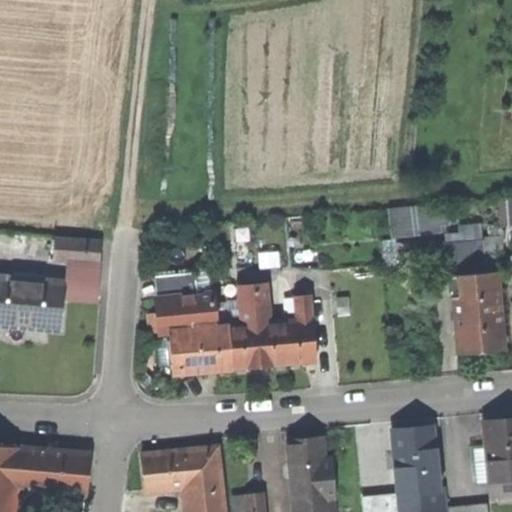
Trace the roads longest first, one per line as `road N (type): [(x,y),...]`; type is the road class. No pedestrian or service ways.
road 1 (residential): [(116,424),(511,393)]
road 2 (track): [(147,0),(124,241)]
road 3 (residential): [(124,241),(116,424)]
